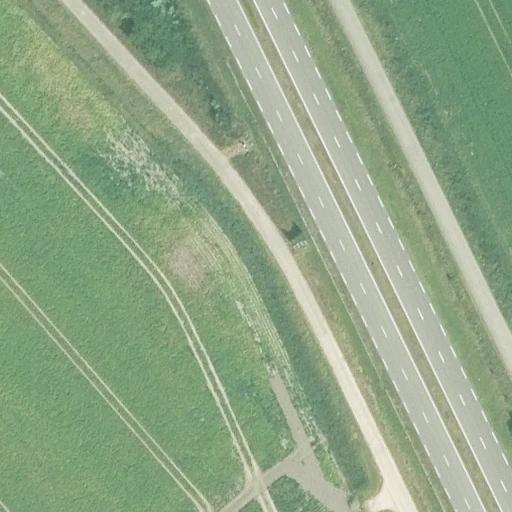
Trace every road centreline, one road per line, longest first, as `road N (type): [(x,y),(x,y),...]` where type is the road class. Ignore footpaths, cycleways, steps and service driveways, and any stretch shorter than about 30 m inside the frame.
road 1 (unclassified): [(408,511),(301,290),(231,180),(66,0)]
road 2 (primary): [(222,0),(469,511)]
road 3 (primary): [(511,506),(265,0)]
road 4 (unclassified): [(511,365),(336,0)]
road 5 (track): [(170,0),(252,160),(231,180)]
